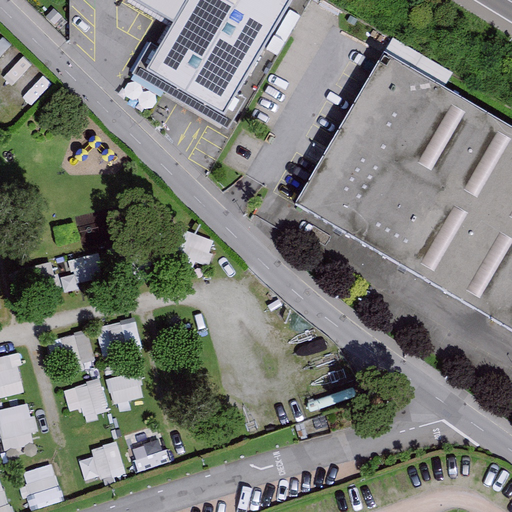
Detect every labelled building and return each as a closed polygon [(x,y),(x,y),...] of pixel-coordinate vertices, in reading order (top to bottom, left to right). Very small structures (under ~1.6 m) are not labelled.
[(126,0),(171,24),(185,0),(126,0)] [(292,2),(287,0),(190,0),(149,71),(224,116),(292,2)] [(511,130),(381,55),(291,212),(511,338),(511,130)] [(0,356),(0,397),(29,392),(21,353),(0,356)] [(149,397),(143,370),(112,377),(117,404),(149,397)] [(75,418),(112,410),(106,379),(68,388),(75,418)] [(0,419),(12,455),(43,444),(29,401),(0,410),(0,419)] [(131,434),(139,470),(166,464),(158,428),(131,434)] [(92,484),(130,470),(120,443),(82,457),(92,484)] [(16,511),(5,483),(0,485),(0,511),(16,511)]
